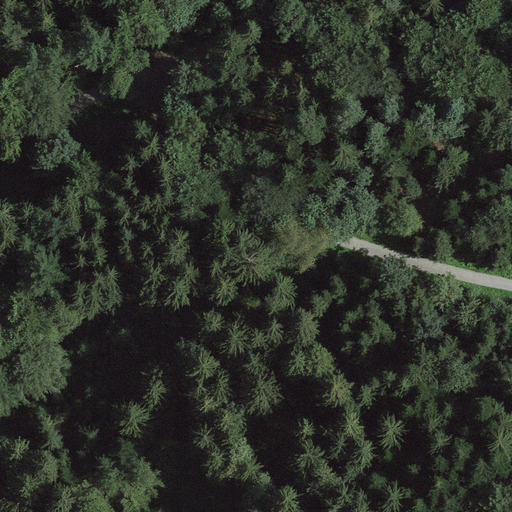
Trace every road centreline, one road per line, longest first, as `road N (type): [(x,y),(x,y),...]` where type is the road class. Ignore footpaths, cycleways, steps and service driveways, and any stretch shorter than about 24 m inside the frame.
road 1 (track): [(511,284),(444,271),(265,204),(195,154),(167,122),(146,73)]
road 2 (track): [(0,141),(62,104),(313,0)]
